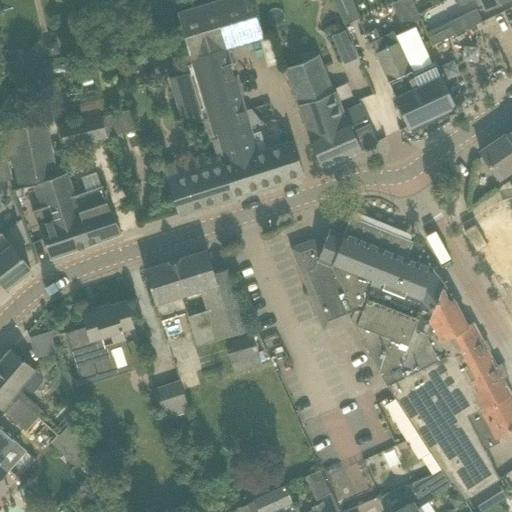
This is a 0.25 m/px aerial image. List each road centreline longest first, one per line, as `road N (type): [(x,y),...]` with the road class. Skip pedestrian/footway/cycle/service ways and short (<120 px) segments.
road 1 (unclassified): [(0,326),(29,295),(80,268),(339,182),(400,177)]
road 2 (residential): [(511,348),(400,177)]
road 3 (unclassified): [(400,177),(511,103)]
